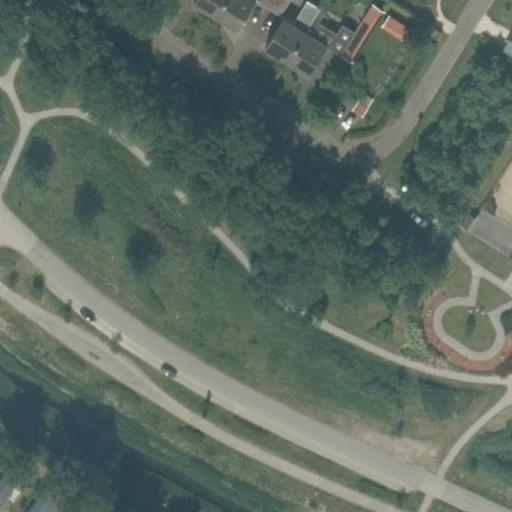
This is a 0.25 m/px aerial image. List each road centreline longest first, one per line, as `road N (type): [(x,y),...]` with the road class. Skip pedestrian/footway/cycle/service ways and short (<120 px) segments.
road 1 (tertiary): [(491,511),(188,364),(85,293),(0,220)]
road 2 (residential): [(97,0),(350,155),(370,155),(393,141),(481,0)]
